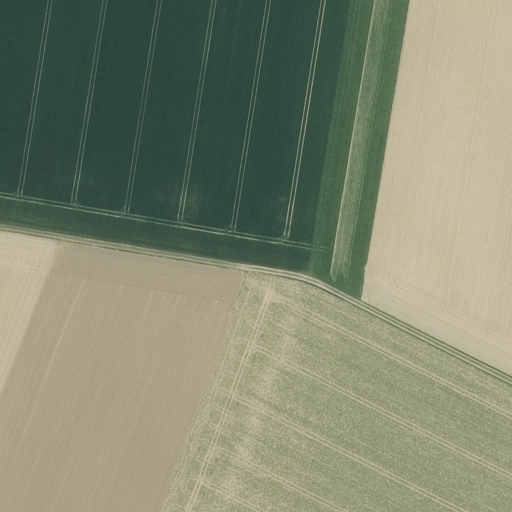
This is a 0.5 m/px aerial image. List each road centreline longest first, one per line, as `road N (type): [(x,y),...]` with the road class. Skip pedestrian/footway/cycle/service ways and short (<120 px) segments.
road 1 (track): [(0,228),(310,281),(511,383)]
road 2 (track): [(357,0),(310,281),(224,511)]
